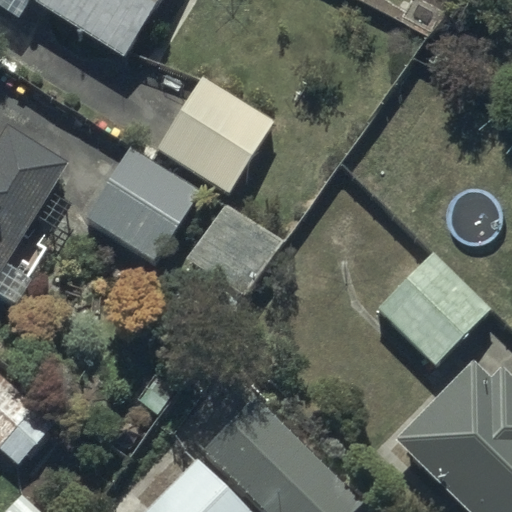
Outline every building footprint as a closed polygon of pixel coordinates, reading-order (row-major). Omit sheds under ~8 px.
[(27,8),(120,67),(162,0),(0,0),(0,13),(17,24),(27,8)] [(274,134),(200,88),(155,162),(229,207),(274,134)] [(0,312),(14,321),(30,295),(7,281),(68,176),(4,138),(0,144),(0,312)] [(199,204),(126,162),(85,233),(158,275),(199,204)] [(282,257),(224,218),(187,273),(244,312),(282,257)] [(425,267),(377,319),(440,375),(487,322),(425,267)] [(478,377),(398,449),(461,511),(511,511),(511,386),(508,383),(496,395),(478,377)] [(0,385),(0,461),(20,478),(58,432),(0,385)] [(357,511),(256,413),(203,467),(248,511),(357,511)] [(233,511),(192,475),(158,511),(233,511)]
